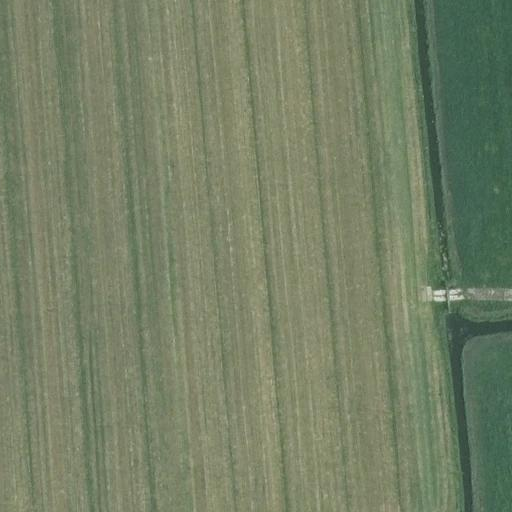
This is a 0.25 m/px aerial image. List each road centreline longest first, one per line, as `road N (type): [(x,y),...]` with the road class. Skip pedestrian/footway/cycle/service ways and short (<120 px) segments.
road 1 (track): [(430,295),(415,298),(388,0)]
road 2 (track): [(415,298),(429,511)]
